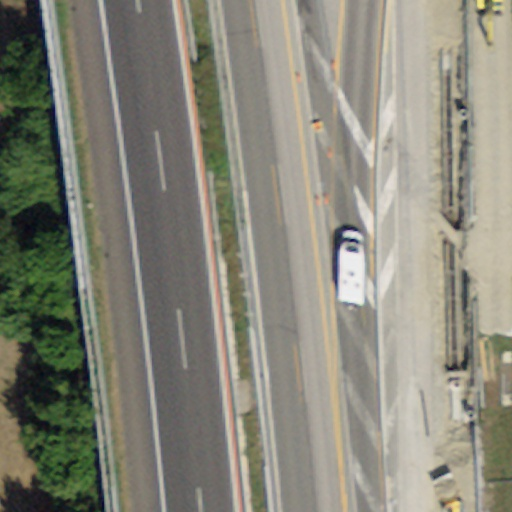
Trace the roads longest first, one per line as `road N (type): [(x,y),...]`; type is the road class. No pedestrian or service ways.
road 1 (motorway): [(135,0),(198,511)]
road 2 (motorway): [(316,511),(254,0)]
road 3 (motorway): [(417,511),(408,0)]
